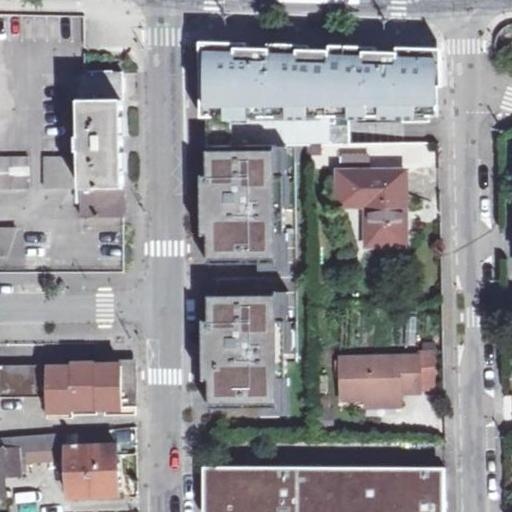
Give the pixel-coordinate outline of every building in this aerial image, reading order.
[(207,47),(207,49),(208,118),(351,118),(403,119),(431,119),(431,118),(439,118),(439,89),(438,54),(399,53),(379,53),(331,52),(312,52),(270,50),(250,49),(207,47)] [(399,53),(438,54),(439,89),(444,89),(444,49),(399,48),(399,53)] [(84,74),(77,74),(78,149),(79,158),(44,158),(44,190),(80,190),(80,218),(123,217),(121,144),(119,73),(84,74)] [(208,120),(208,147),(276,147),(351,147),(351,120),(208,120)] [(276,147),(208,147),(208,176),(205,177),(205,175),(203,175),(204,236),(206,236),(206,235),(209,235),(209,264),(278,263),(277,234),(287,233),(286,174),(276,175),(276,147)] [(0,189),(28,189),(28,159),(0,159),(0,189)] [(403,240),(402,170),(336,171),(336,203),(364,203),(365,240),(403,240)] [(0,229),(0,257),(8,257),(17,229),(0,229)] [(278,291),(210,291),(209,291),(210,320),(207,321),(207,319),(205,319),(206,380),(208,380),(207,379),(211,379),(211,408),(280,407),(279,378),(289,377),(288,318),(278,318),(278,291)] [(419,356),(419,382),(438,382),(437,348),(418,348),(419,356)] [(366,398),(400,397),(400,388),(419,388),(419,382),(419,356),(343,357),(343,398),(366,398)] [(137,409),(136,365),(100,365),(98,362),(70,363),(70,366),(2,367),(1,397),(46,397),(47,412),(73,411),(73,406),(96,406),(96,410),(137,409)] [(401,405),(400,397),(366,398),(366,406),(401,405)] [(74,447),(109,445),(109,429),(74,431),(74,447)] [(66,432),(66,446),(67,496),(117,495),(118,456),(118,445),(109,445),(74,447),(74,431),(66,432)] [(0,436),(0,495),(7,495),(6,475),(5,443),(12,443),(12,447),(21,447),(66,446),(66,432),(0,436)] [(5,443),(6,475),(22,475),(21,447),(12,447),(12,443),(5,443)] [(443,469),(212,468),(221,511),(447,511),(447,467),(442,467),(443,469)]
